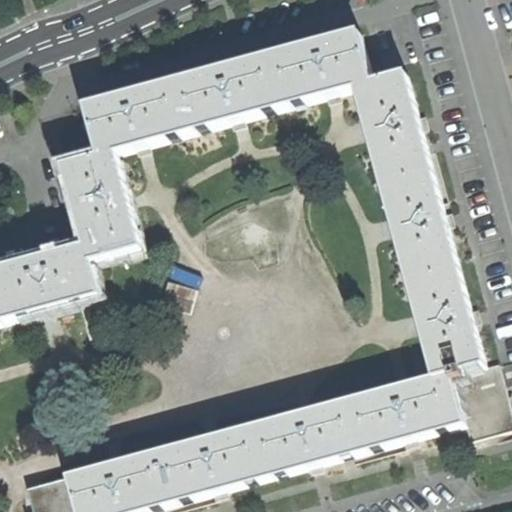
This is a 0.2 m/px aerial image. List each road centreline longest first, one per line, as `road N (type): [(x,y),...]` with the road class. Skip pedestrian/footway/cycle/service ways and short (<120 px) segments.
road 1 (tertiary): [(158,0),(0,65)]
road 2 (residential): [(469,0),(511,145)]
